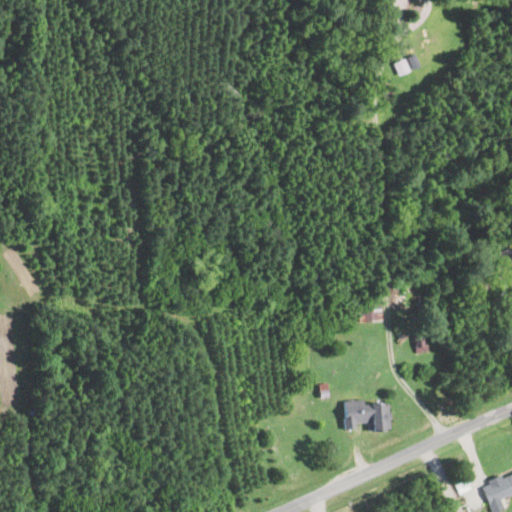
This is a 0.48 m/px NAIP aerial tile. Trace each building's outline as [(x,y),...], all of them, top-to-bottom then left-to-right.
[(419,66),(413,69),(408,56),(414,53),(419,66)] [(408,70),(398,74),(394,62),(404,58),(408,70)] [(511,291),(498,255),(497,252),(511,247),(511,291)] [(409,304),(410,309),(399,310),(399,308),(392,309),(390,284),(397,283),(397,282),(407,281),(409,304)] [(358,323),(357,309),(384,309),(384,323),(358,323)] [(423,344),(424,344),(427,344),(428,352),(414,354),(412,335),(422,334),(423,344)] [(324,398),(319,399),(318,384),(327,384),(328,398),(324,398)] [(362,400),(363,403),(382,402),(382,404),(387,404),(388,412),(390,412),(390,421),(389,421),(390,430),(369,431),(368,424),(365,424),(366,436),(354,437),(354,429),(343,430),(342,418),(344,418),(343,401),(362,400)] [(511,493),(491,504),(487,505),(480,489),(511,474),(511,493)] [(463,493),(460,495),(453,483),(465,477),(471,489),(463,493)]
